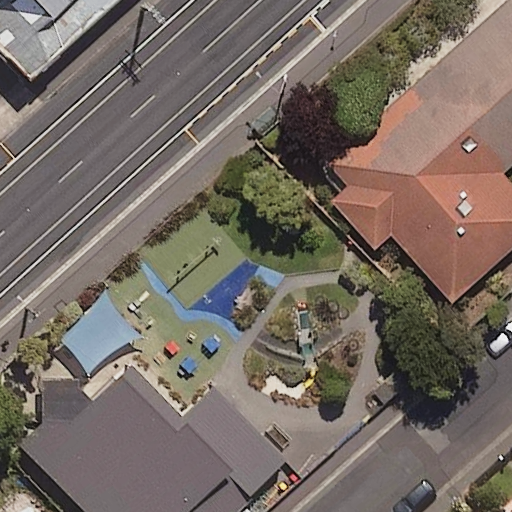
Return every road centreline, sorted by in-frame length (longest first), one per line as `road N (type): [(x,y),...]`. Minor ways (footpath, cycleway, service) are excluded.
road 1 (secondary): [(259,0),(0,232)]
road 2 (residential): [(350,511),(511,366)]
